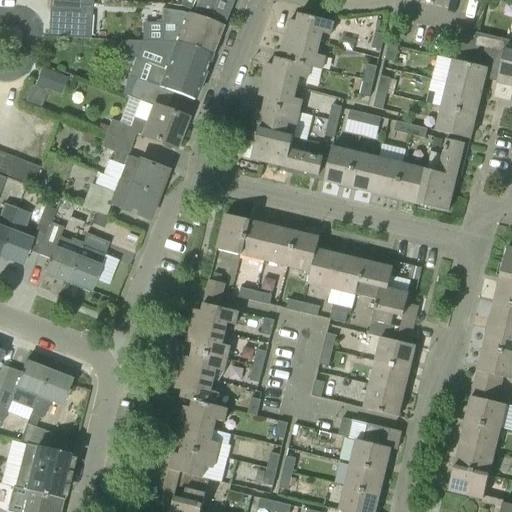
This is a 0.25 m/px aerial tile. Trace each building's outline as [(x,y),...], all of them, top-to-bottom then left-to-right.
[(80,6),(91,6),(91,0),(49,0),(49,10),(79,12),(80,6)] [(181,0),(179,6),(189,10),(221,22),(222,22),(231,0),(181,0)] [(89,38),(91,6),(80,6),(79,12),(49,10),(48,36),(89,38)] [(221,27),(220,26),(188,14),(185,13),(161,10),(162,30),(162,42),(143,41),(139,41),(145,42),(177,44),(210,56),(221,27)] [(286,36),(320,44),(322,34),(330,36),(333,23),(299,14),(297,22),(290,20),(286,36)] [(381,51),(385,35),(375,33),(371,48),(381,51)] [(511,51),(505,50),(504,54),(492,51),(472,46),(474,38),(461,35),(454,61),(487,69),(499,71),(496,83),(511,86),(511,51)] [(320,44),(286,36),(282,53),(289,54),(287,61),(310,67),(322,70),(325,57),(317,55),(320,44)] [(192,100),(210,56),(177,44),(145,42),(139,41),(129,77),(135,79),(128,97),(150,105),(165,111),(172,92),(192,100)] [(395,63),(398,47),(389,45),(385,60),(395,63)] [(263,82),(296,89),(299,78),(307,80),(310,67),(276,58),(274,66),(267,64),(263,82)] [(482,92),(487,69),(454,61),(453,60),(447,84),(482,92)] [(364,78),(374,81),(377,67),(367,65),(364,78)] [(70,79),(60,75),(56,86),(66,90),(70,79)] [(378,90),(387,92),(391,79),(381,77),(378,90)] [(369,98),(374,81),(364,78),(360,96),(369,98)] [(296,89),(263,82),(259,96),(266,98),(264,106),(299,115),(302,101),(294,99),(296,89)] [(476,115),(482,92),(447,84),(441,107),(476,115)] [(383,110),(387,92),(378,90),(373,108),(383,110)] [(186,119),(165,111),(150,105),(144,122),(133,118),(129,127),(110,120),(107,130),(91,124),(89,128),(105,135),(105,136),(130,145),(135,134),(175,148),(186,119)] [(332,105),(329,120),(338,123),(342,108),(332,105)] [(251,127),(285,136),(288,124),(296,126),(299,115),(264,106),(263,112),(256,111),(251,127)] [(470,140),(476,115),(441,107),(436,131),(470,140)] [(350,111),(348,120),(363,124),(365,114),(360,113),(350,111)] [(365,114),(363,124),(379,128),(381,118),(365,114)] [(338,123),(329,120),(325,136),(334,139),(338,123)] [(411,136),(413,126),(396,122),(394,132),(411,136)] [(425,139),(427,129),(413,126),(411,136),(425,139)] [(290,150),(292,141),(258,133),(251,159),(298,171),(297,176),(318,181),(323,158),(290,150)] [(126,156),(130,145),(105,136),(100,148),(115,153),(112,162),(122,166),(117,181),(127,184),(157,196),(166,171),(136,160),(126,156)] [(441,147),(443,139),(434,137),(432,145),(441,147)] [(438,173),(456,178),(459,165),(464,166),(469,145),(447,140),(438,173)] [(358,153),(332,147),(324,182),(349,188),(358,153)] [(380,159),(358,153),(349,188),(372,193),(380,159)] [(0,176),(10,180),(18,159),(7,155),(0,173),(0,176)] [(20,184),(28,163),(18,159),(10,180),(20,184)] [(403,164),(380,159),(372,193),(395,199),(403,164)] [(20,184),(30,188),(39,168),(28,163),(20,184)] [(426,170),(403,164),(395,199),(418,205),(426,170)] [(438,173),(426,170),(418,205),(448,212),(456,178),(438,173)] [(157,196),(127,184),(117,181),(111,195),(113,195),(109,206),(118,209),(148,220),(157,196)] [(109,206),(113,195),(111,195),(89,185),(85,196),(80,207),(96,213),(104,217),(109,206)] [(0,249),(16,209),(4,204),(0,213),(0,249)] [(36,226),(47,230),(50,223),(55,210),(44,206),(36,226)] [(28,251),(26,251),(32,238),(22,234),(30,214),(16,209),(0,249),(0,257),(21,265),(25,255),(26,255),(28,251)] [(92,224),(104,228),(108,218),(104,217),(96,213),(92,224)] [(241,256),(250,221),(225,215),(217,250),(241,256)] [(265,261),(273,226),(250,221),(241,256),(265,261)] [(66,283),(82,243),(70,238),(69,241),(59,237),(62,228),(50,223),(47,230),(38,255),(48,259),(46,263),(47,263),(43,274),(66,283)] [(288,267),(296,232),(273,226),(265,261),(288,267)] [(311,272),(317,249),(320,238),(296,232),(288,267),(311,272)] [(82,243),(66,283),(89,292),(108,243),(85,234),(82,243)] [(500,278),(511,281),(511,248),(507,247),(500,278)] [(334,290),(342,255),(317,249),(311,272),(308,284),(334,290)] [(358,296),(367,262),(342,255),(334,290),(356,296),(358,296)] [(385,302),(388,289),(393,268),(367,262),(358,296),(377,300),(385,302)] [(420,269),(412,266),(409,277),(418,279),(420,269)] [(511,305),(511,281),(500,278),(494,302),(511,305)] [(207,290),(223,294),(225,284),(209,281),(207,290)] [(254,301),(256,292),(241,288),(239,298),(254,301)] [(377,300),(371,324),(391,328),(394,314),(403,317),(409,294),(388,289),(385,302),(377,300)] [(256,292),(254,301),(270,305),(272,296),(256,292)] [(301,313),(303,303),(288,300),(286,309),(301,313)] [(511,330),(511,305),(494,302),(489,325),(511,330)] [(303,303),(301,313),(317,317),(320,307),(303,303)] [(239,312),(219,308),(204,304),(202,312),(195,310),(191,326),(225,334),(227,324),(235,326),(239,312)] [(345,324),(347,314),(332,310),(330,320),(345,324)] [(271,336),(274,321),(265,319),(261,334),(271,336)] [(391,328),(371,324),(368,335),(381,338),(408,344),(411,333),(400,331),(391,328)] [(511,355),(511,330),(489,325),(483,348),(511,355)] [(222,345),(225,334),(191,326),(187,342),(194,344),(192,351),(227,360),(230,347),(222,345)] [(323,347),(333,349),(336,336),(326,334),(323,347)] [(416,346),(408,344),(381,338),(375,362),(410,370),(416,346)] [(328,367),(333,349),(323,347),(319,365),(328,367)] [(511,379),(511,355),(483,348),(474,383),(500,389),(503,378),(511,379)] [(254,364),(263,366),(267,352),(257,350),(254,364)] [(224,372),(227,360),(192,351),(191,358),(184,357),(180,373),(213,381),(216,370),(224,372)] [(0,390),(9,367),(0,363),(0,358),(2,353),(0,352),(0,390)] [(40,392),(47,371),(24,362),(20,372),(9,367),(0,390),(0,421),(1,422),(2,422),(9,404),(10,401),(30,409),(33,410),(40,392)] [(404,393),(410,370),(375,362),(369,385),(404,393)] [(259,383),(263,366),(254,364),(249,381),(259,383)] [(33,410),(31,415),(40,419),(43,412),(46,413),(50,402),(60,406),(70,380),(47,371),(40,392),(33,410)] [(211,391),(213,381),(180,373),(176,389),(183,391),(181,398),(192,401),(227,410),(228,409),(216,406),(219,393),(211,391)] [(321,398),(325,383),(315,381),(311,396),(321,398)] [(398,417),(404,393),(369,385),(364,409),(398,417)] [(497,403),(497,402),(471,396),(466,420),(500,429),(506,405),(497,403)] [(257,416),(261,401),(251,398),(247,414),(257,416)] [(224,422),(227,410),(192,401),(191,408),(184,407),(180,423),(213,431),(216,420),(224,422)] [(348,438),(352,420),(342,418),(338,436),(348,438)] [(495,452),(500,429),(466,420),(460,444),(495,452)] [(284,439),(288,423),(279,421),(275,437),(284,439)] [(211,441),(213,431),(180,423),(176,439),(183,441),(181,448),(216,456),(219,443),(211,441)] [(20,442),(25,444),(45,449),(49,433),(35,428),(27,424),(26,424),(23,433),(20,442)] [(350,463),(385,472),(391,448),(396,450),(401,432),(367,424),(363,442),(356,440),(350,463)] [(70,455),(45,449),(25,444),(18,467),(65,478),(70,455)] [(489,475),(495,452),(460,444),(454,467),(489,475)] [(213,469),(216,456),(181,448),(180,455),(173,453),(169,470),(189,475),(202,478),(205,467),(213,469)] [(267,466),(277,469),(280,455),(271,453),(267,466)] [(283,470),(293,472),(296,459),(286,457),(283,470)] [(380,495),(385,472),(350,463),(345,487),(380,495)] [(263,476),(265,468),(254,466),(252,473),(263,476)] [(273,487),(277,469),(267,466),(263,484),(273,487)] [(60,499),(65,478),(18,467),(12,487),(26,490),(60,499)] [(483,500),(489,475),(454,467),(448,491),(483,500)] [(289,490),(293,472),(283,470),(279,488),(289,490)] [(209,480),(202,478),(189,475),(186,489),(205,494),(209,480)] [(375,511),(380,495),(345,487),(339,511),(342,511),(375,511)] [(201,511),(205,494),(186,489),(183,500),(174,498),(170,511),(201,511)] [(56,511),(60,499),(26,490),(23,502),(8,498),(4,511),(7,511),(56,511)] [(242,504),(244,495),(229,491),(226,500),(242,504)] [(273,511),(275,502),(260,498),(258,508),(273,511)] [(275,502),(273,511),(274,511),(289,511),(291,506),(275,502)] [(511,511),(511,505),(503,503),(500,511),(511,511)]
